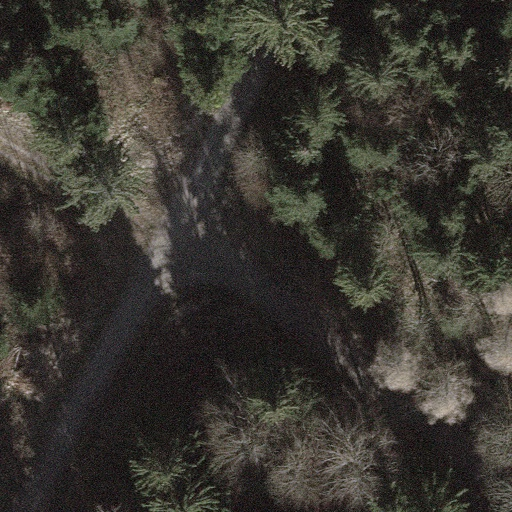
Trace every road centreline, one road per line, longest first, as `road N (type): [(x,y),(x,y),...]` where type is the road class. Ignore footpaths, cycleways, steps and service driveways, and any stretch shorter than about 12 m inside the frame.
road 1 (track): [(0,135),(233,258),(511,498)]
road 2 (track): [(286,0),(245,101),(29,511)]
